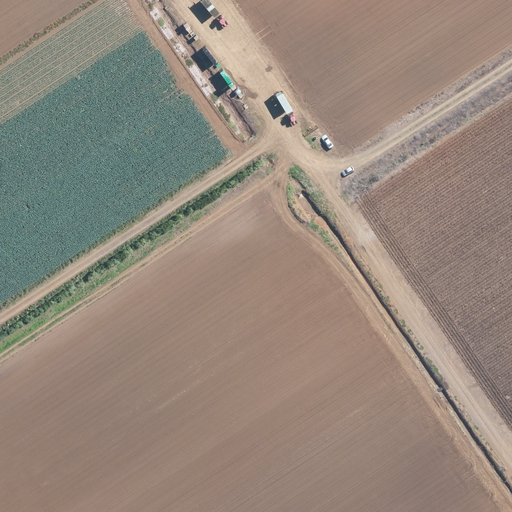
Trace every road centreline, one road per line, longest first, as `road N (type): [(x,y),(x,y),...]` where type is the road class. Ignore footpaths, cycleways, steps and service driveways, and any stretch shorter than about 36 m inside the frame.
road 1 (unclassified): [(511,488),(301,191)]
road 2 (unclassified): [(511,57),(301,191)]
road 3 (unclassified): [(301,191),(156,0)]
